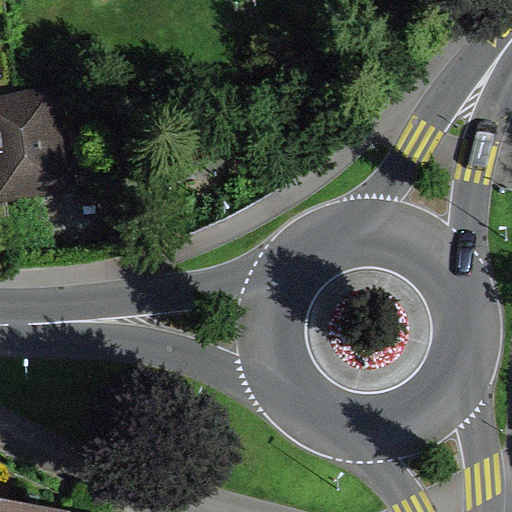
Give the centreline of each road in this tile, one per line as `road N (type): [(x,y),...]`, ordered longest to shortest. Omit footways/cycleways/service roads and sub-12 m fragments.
road 1 (tertiary): [(268,320),(0,321)]
road 2 (tertiary): [(429,419),(458,392),(476,356),(478,317),(466,279),(441,249),(407,230)]
road 3 (tertiary): [(268,320),(272,358),(289,393),(318,419),(354,433),(393,433),(429,419)]
road 4 (tertiary): [(511,45),(407,230)]
road 5 (tertiary): [(407,230),(369,224),(332,233),(301,253),(279,283),(268,320)]
